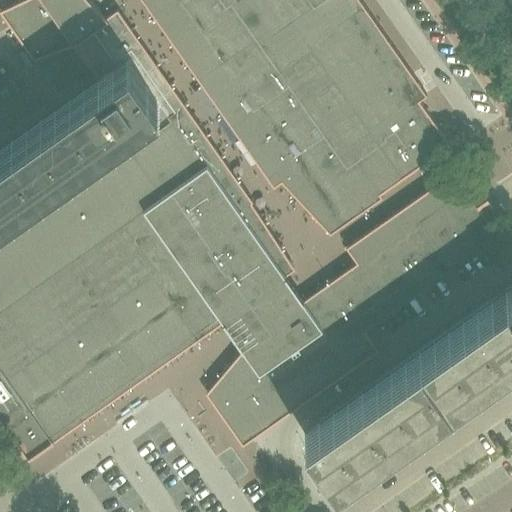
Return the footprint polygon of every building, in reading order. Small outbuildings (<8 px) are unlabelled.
[(39,33),(85,0),(16,0),(0,8),(0,9),(34,57),(51,50),(39,33)] [(92,0),(85,0),(39,33),(51,50),(73,41),(92,26),(106,17),(118,8),(117,7),(106,15),(92,0)] [(176,0),(143,0),(154,16),(176,0)] [(173,42),(229,2),(227,0),(176,0),(154,16),(173,42)] [(427,93),(361,0),(227,0),(229,2),(337,155),(419,97),(419,98),(427,93)] [(337,155),(229,2),(173,42),(202,83),(225,66),(245,94),(273,74),(291,100),(319,140),(335,163),(384,128),(386,132),(394,127),(424,105),(419,98),(419,97),(337,155)] [(134,30),(118,8),(106,17),(92,26),(108,48),(122,39),(134,30)] [(0,207),(157,97),(124,51),(114,57),(108,48),(92,26),(73,41),(97,77),(0,144),(0,207)] [(138,35),(134,30),(122,39),(128,48),(141,40),(138,35)] [(185,103),(141,40),(128,48),(122,39),(108,48),(114,57),(124,51),(157,97),(161,103),(152,109),(160,120),(160,121),(185,103)] [(245,94),(225,66),(202,83),(221,110),(245,94)] [(240,137),(291,100),(273,74),(245,94),(221,110),(238,134),(240,137)] [(319,140),(291,100),(240,137),(256,160),(280,144),(291,160),(319,140)] [(206,133),(185,103),(160,121),(160,120),(132,139),(154,170),(206,133)] [(450,142),(424,105),(394,127),(420,163),(450,142)] [(380,191),(420,163),(394,127),(386,132),(384,128),(335,163),(293,192),(330,231),(370,204),(383,195),(380,191)] [(169,192),(222,155),(206,133),(154,170),(169,192)] [(154,170),(132,139),(127,143),(179,217),(184,214),(169,192),(154,170)] [(335,163),(319,140),(291,160),(297,168),(281,179),(293,192),(335,163)] [(82,418),(226,317),(227,319),(288,276),(285,273),(295,266),(282,247),(228,286),(210,260),(195,238),(179,217),(127,143),(0,232),(0,391),(1,391),(10,405),(8,407),(13,414),(57,383),(82,418)] [(291,160),(280,144),(256,160),(274,185),(281,179),(297,168),(291,160)] [(184,214),(237,177),(222,155),(169,192),(184,214)] [(195,238),(252,198),(237,177),(184,214),(179,217),(195,238)] [(488,235),(491,230),(492,226),(477,205),(476,204),(472,199),(467,196),(460,195),(454,195),(442,177),(346,245),(357,260),(358,260),(359,261),(392,308),(480,245),(485,240),(488,235)] [(491,206),(488,200),(490,199),(487,196),(482,200),(476,204),(477,205),(492,226),(492,224),(493,218),(492,212),(491,206)] [(210,260),(265,221),(262,216),(251,200),(253,199),(252,198),(195,238),(210,260)] [(228,286),(282,247),(265,221),(210,260),(228,286)] [(392,308),(359,261),(358,260),(357,260),(329,280),(361,326),(363,328),(364,327),(392,308)] [(361,326),(329,280),(303,298),(302,296),(299,299),(348,368),(378,347),(364,327),(363,328),(361,326)] [(308,437),(333,473),(511,346),(511,285),(310,428),(314,433),(308,437)] [(348,368),(299,299),(279,312),(297,338),(309,329),(340,374),(348,368)] [(340,374),(309,329),(297,338),(279,312),(259,327),(295,377),(308,396),(340,374)] [(295,377),(259,327),(239,341),(243,347),(274,392),(295,377)] [(242,443),(308,396),(295,377),(274,392),(243,347),(206,391),(242,443)] [(82,418),(57,383),(13,414),(22,427),(12,435),(28,457),(82,418)] [(8,407),(10,405),(1,391),(0,391),(0,417),(12,435),(22,427),(13,414),(8,407)]
